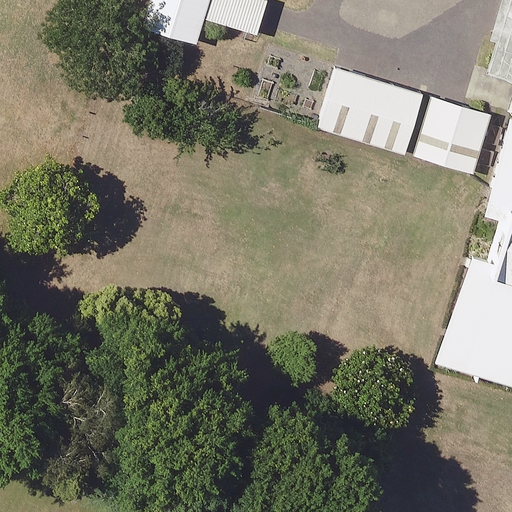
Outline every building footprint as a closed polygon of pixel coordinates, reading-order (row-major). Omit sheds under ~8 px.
[(185,0),(107,0),(93,52),(165,73),(185,0)] [(429,0),(391,0),(426,10),(429,0)] [(511,16),(460,2),(434,94),(511,116),(511,16)] [(462,126),(303,81),(281,157),(440,203),(462,126)] [(442,295),(448,322),(508,413),(511,414),(511,138),(500,134),(442,295)]
